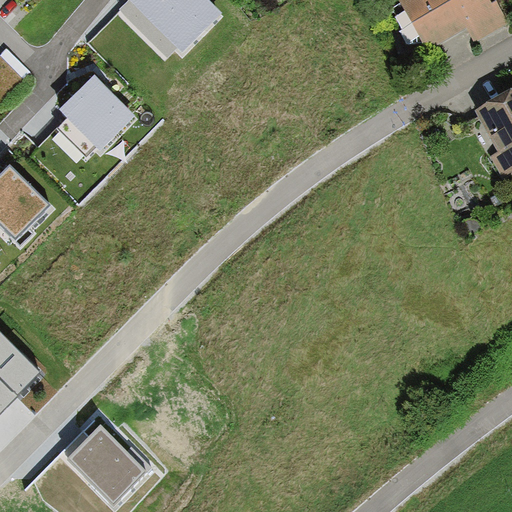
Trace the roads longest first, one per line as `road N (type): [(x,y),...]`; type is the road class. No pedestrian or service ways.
road 1 (residential): [(0,470),(269,205),(511,49)]
road 2 (residential): [(377,511),(460,437),(511,403)]
